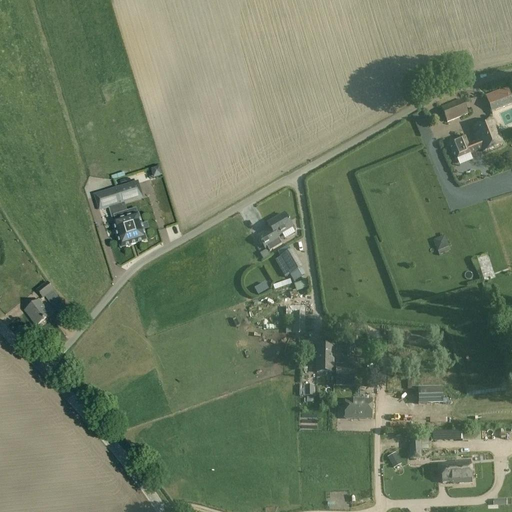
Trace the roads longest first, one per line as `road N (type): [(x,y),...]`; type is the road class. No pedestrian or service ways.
road 1 (unclassified): [(380,511),(385,348),(363,326),(317,321),(295,176)]
road 2 (unclassified): [(44,372),(138,264),(295,176)]
road 3 (unclassified): [(295,176),(421,104),(511,75)]
road 4 (tertiary): [(163,511),(44,372)]
